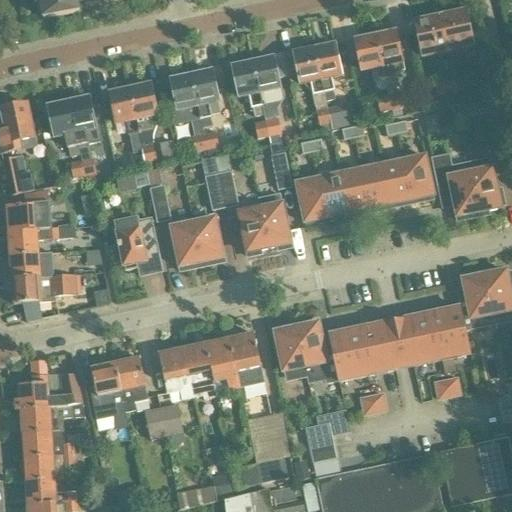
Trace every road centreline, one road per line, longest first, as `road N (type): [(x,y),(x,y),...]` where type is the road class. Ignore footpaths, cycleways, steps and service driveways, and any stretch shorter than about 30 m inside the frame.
road 1 (residential): [(0,349),(511,238)]
road 2 (residential): [(0,68),(181,30)]
road 3 (residential): [(181,30),(320,0)]
